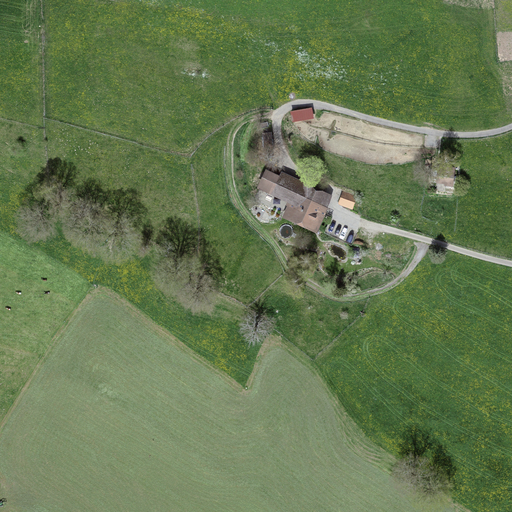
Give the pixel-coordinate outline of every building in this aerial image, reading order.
[(309,119),(307,108),(287,112),(288,123),(309,119)] [(264,135),(266,155),(273,154),(271,135),(264,135)] [(448,182),(455,182),(457,172),(448,171),(449,169),(441,168),(439,181),(448,182)] [(323,210),(319,209),(326,193),(283,174),(280,179),(267,173),(260,187),(292,202),(286,215),(314,228),(323,210)] [(358,195),(345,190),(341,203),(354,207),(358,195)]
